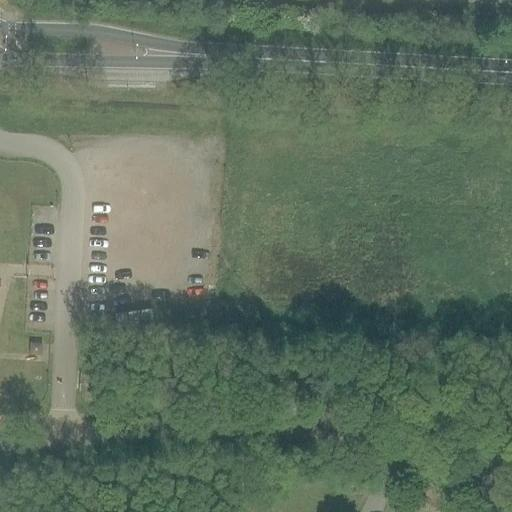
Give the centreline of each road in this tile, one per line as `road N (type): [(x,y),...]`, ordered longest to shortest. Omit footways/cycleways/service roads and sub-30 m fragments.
road 1 (unclassified): [(511,496),(336,417),(64,435)]
road 2 (unclassified): [(0,140),(37,145),(70,169),(64,435)]
road 3 (secondary): [(194,55),(511,72)]
road 4 (secondary): [(194,55),(97,32),(0,29)]
road 5 (secondary): [(0,60),(153,63),(194,55)]
